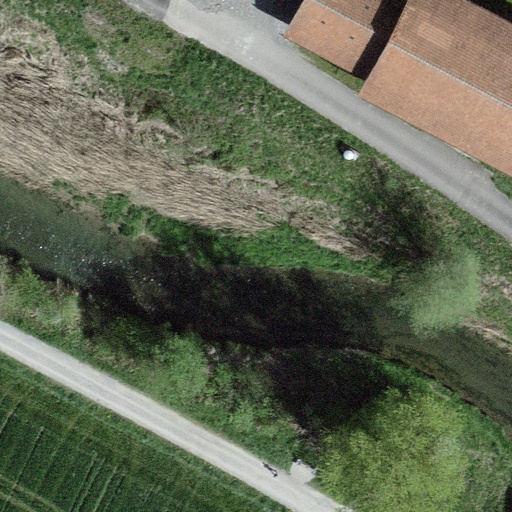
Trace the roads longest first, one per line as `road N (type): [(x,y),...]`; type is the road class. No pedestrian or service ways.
road 1 (track): [(511,222),(162,0)]
road 2 (track): [(325,511),(0,335)]
